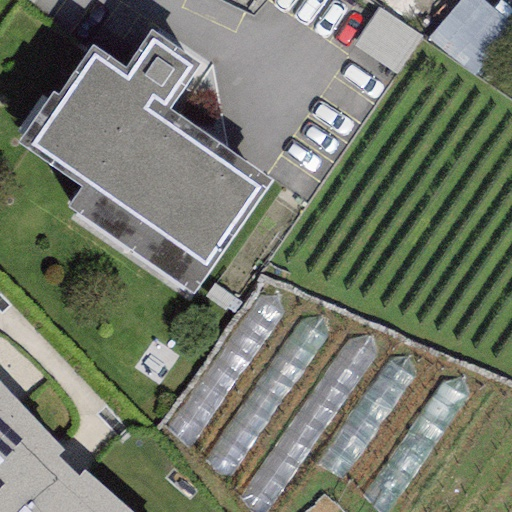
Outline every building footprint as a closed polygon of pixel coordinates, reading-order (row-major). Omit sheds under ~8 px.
[(511,27),(477,0),(463,0),(429,41),(474,78),(511,31),(511,27)] [(420,38),(379,11),(354,50),(395,76),(420,38)] [(200,77),(150,43),(125,79),(92,56),(58,105),(54,103),(18,155),(80,198),(66,218),(193,305),(272,192),(169,121),(200,77)] [(511,511),(511,394),(262,286),(161,431),(245,511),(277,511),(318,478),(358,497),(372,511),(511,511)] [(0,511),(120,511),(84,479),(79,486),(58,464),(63,460),(0,392),(0,511)]
